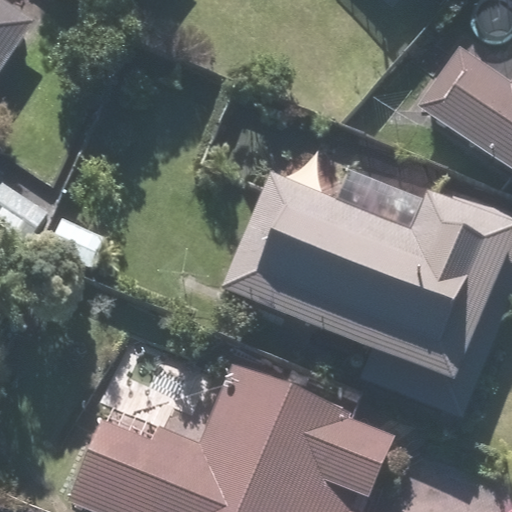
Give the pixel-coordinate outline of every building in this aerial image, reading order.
[(0,91),(40,35),(0,6),(0,91)] [(511,85),(509,89),(459,55),(414,120),(511,187),(511,85)] [(66,200),(0,157),(0,234),(31,255),(66,200)] [(333,201),(268,176),(217,308),(453,399),(511,246),(511,240),(343,175),(333,201)] [(369,511),(397,443),(236,377),(203,458),(108,419),(68,511),(369,511)]
